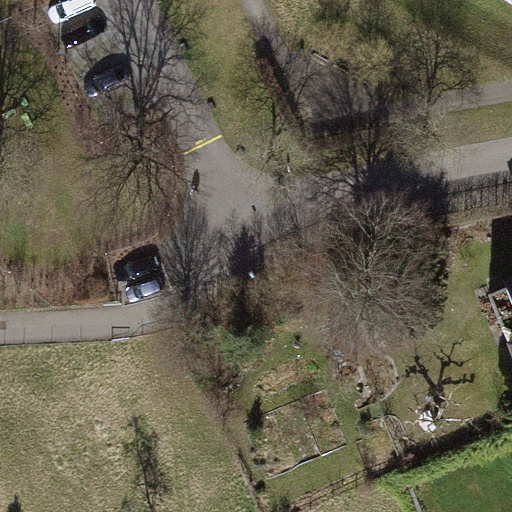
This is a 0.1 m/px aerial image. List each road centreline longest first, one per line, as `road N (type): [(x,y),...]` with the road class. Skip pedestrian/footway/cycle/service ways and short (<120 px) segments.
road 1 (residential): [(511,171),(239,220),(138,324)]
road 2 (track): [(239,220),(137,0)]
